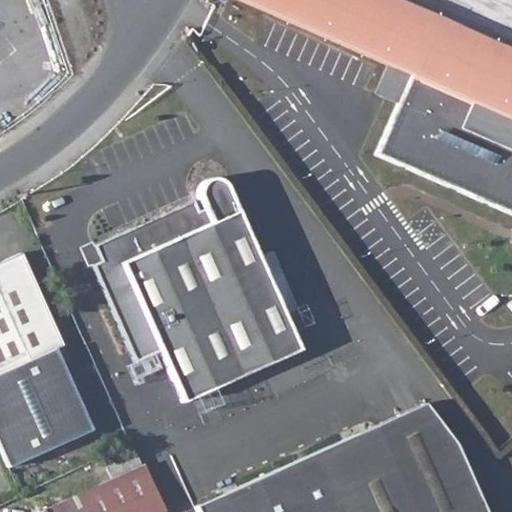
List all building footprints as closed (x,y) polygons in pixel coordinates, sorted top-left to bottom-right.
[(511,66),(361,0),(237,0),(386,64),(410,76),(398,104),(376,154),(511,214),(511,66)] [(89,264),(134,359),(157,350),(181,401),(297,348),(282,314),(296,308),(270,251),(256,257),(225,186),(220,180),(214,178),(207,178),(201,181),(197,187),(196,194),(197,199),(202,209),(197,211),(192,199),(135,226),(92,244),(99,260),(89,264)] [(19,252),(0,261),(0,457),(4,467),(88,430),(51,349),(61,344),(19,252)] [(423,403),(195,509),(196,511),(486,511),(457,448),(423,403)] [(138,463),(109,477),(44,507),(35,511),(157,511),(162,510),(141,462),(138,463)]
